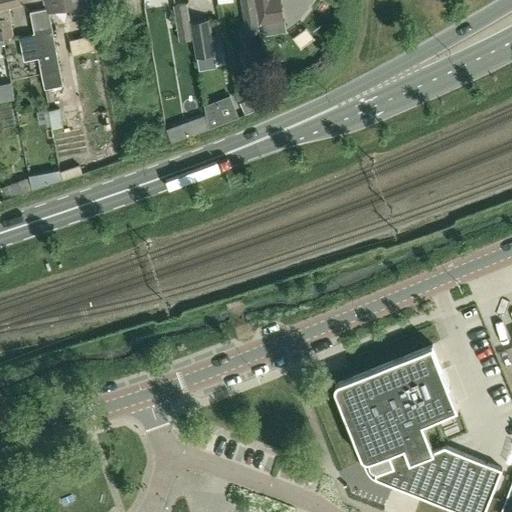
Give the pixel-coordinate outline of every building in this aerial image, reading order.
[(0,0),(0,23),(3,38),(13,35),(9,18),(11,17),(8,3),(20,0),(0,0)] [(48,0),(50,7),(69,2),(73,19),(81,17),(90,15),(86,0),(48,0)] [(254,0),(242,0),(248,33),(259,31),(254,0)] [(265,21),(270,20),(267,0),(255,0),(260,30),(266,29),(265,21)] [(186,3),(174,5),(181,41),(193,39),(186,3)] [(90,15),(81,17),(85,34),(97,32),(94,14),(90,15)] [(192,23),(198,56),(215,53),(209,19),(192,23)] [(149,45),(143,22),(129,26),(135,49),(149,45)] [(42,72),(45,88),(63,84),(53,29),(34,33),(39,56),(42,72)] [(25,59),(39,56),(34,33),(21,36),(25,59)] [(50,111),(53,128),(63,127),(60,109),(50,111)] [(336,390),(336,391),(354,436),(362,454),(362,455),(362,456),(363,456),(363,457),(364,457),(364,458),(365,458),(365,459),(366,459),(367,459),(368,459),(369,459),(370,459),(371,459),(372,459),(388,453),(393,465),(379,471),(378,471),(377,471),(377,472),(377,473),(376,473),(376,474),(376,475),(376,476),(377,476),(377,477),(377,478),(378,478),(379,478),(436,501),(463,511),(485,511),(486,509),(503,467),(445,444),(434,449),(423,422),(458,408),(433,344),(341,380),(340,381),(339,381),(339,382),(338,382),(337,383),(337,384),(336,385),(336,386),(336,387),(336,388),(336,389),(336,390)]
